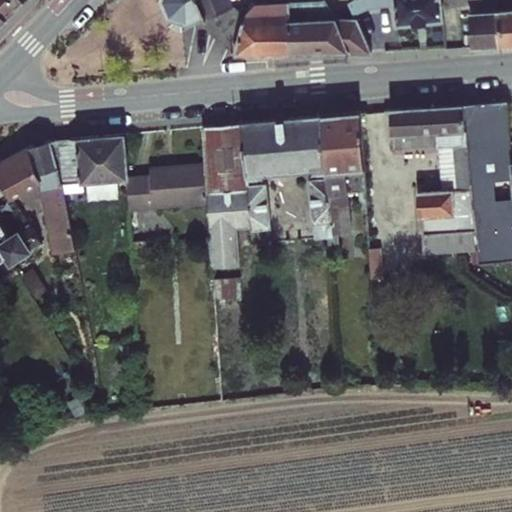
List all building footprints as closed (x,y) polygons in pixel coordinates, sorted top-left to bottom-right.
[(0,0),(0,1),(14,18),(31,0),(0,0)] [(195,28),(211,20),(201,0),(171,0),(172,1),(181,22),(195,28)] [(212,23),(240,10),(235,0),(201,0),(211,20),(212,23)] [(244,59),(301,60),(301,11),(295,0),(280,0),(281,9),(267,9),(256,23),(244,59)] [(380,17),(386,16),(379,0),(374,0),(357,9),(361,18),(380,17)] [(482,58),(511,55),(511,0),(379,0),(386,16),(405,15),(406,32),(452,30),(451,21),(503,9),(502,0),(511,0),(511,21),(479,24),(482,58)] [(0,32),(14,18),(0,1),(0,32)] [(301,60),(364,60),(349,27),(338,7),(301,11),(301,60)] [(381,60),(400,60),(380,17),(361,18),(381,60)] [(511,240),(511,111),(472,114),(483,220),(489,245),(511,240)] [(489,245),(483,220),(472,114),(452,115),(399,119),(403,159),(460,154),(464,199),(429,202),(433,250),(489,245)] [(356,201),(376,199),(369,121),(333,123),(340,245),(360,242),(356,201)] [(279,237),(276,194),(270,181),(321,178),(322,189),(319,193),(323,246),(340,245),(333,123),(210,131),(214,169),(217,205),(223,276),(249,273),(245,237),(259,236),(259,239),(279,237)] [(70,186),(138,180),(135,138),(61,144),(66,163),(70,186)] [(45,168),(66,163),(61,144),(37,145),(45,168)] [(66,163),(45,168),(37,145),(2,163),(18,190),(22,197),(47,185),(62,255),(84,250),(70,186),(66,163)] [(0,201),(18,190),(2,163),(0,163),(0,266),(10,260),(15,267),(50,244),(38,224),(18,236),(0,205),(0,201)] [(140,211),(217,205),(214,169),(158,172),(158,179),(138,180),(140,211)] [(511,271),(511,240),(489,245),(491,259),(494,273),(511,271)] [(434,264),(491,259),(489,245),(433,250),(434,264)] [(226,306),(251,303),(249,285),(224,287),(226,306)]
